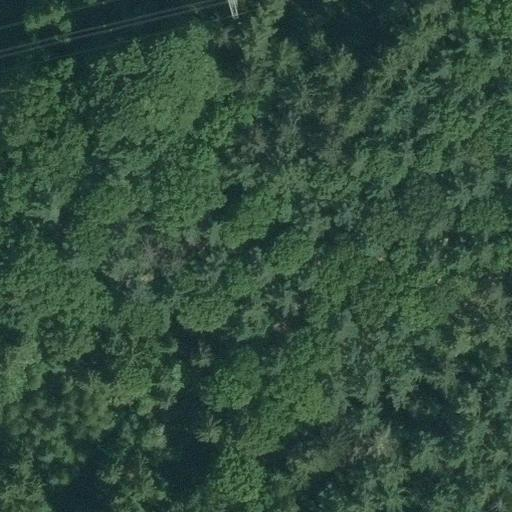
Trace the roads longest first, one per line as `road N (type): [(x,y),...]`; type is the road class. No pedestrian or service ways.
road 1 (track): [(431,285),(71,66)]
road 2 (unclassified): [(0,212),(103,0)]
